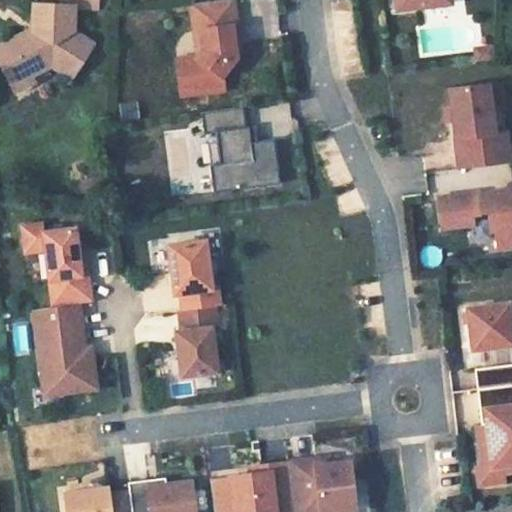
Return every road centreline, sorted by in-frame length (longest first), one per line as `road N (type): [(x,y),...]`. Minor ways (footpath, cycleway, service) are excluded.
road 1 (residential): [(406,399),(385,204),(324,88),(313,0)]
road 2 (residential): [(406,399),(104,435)]
